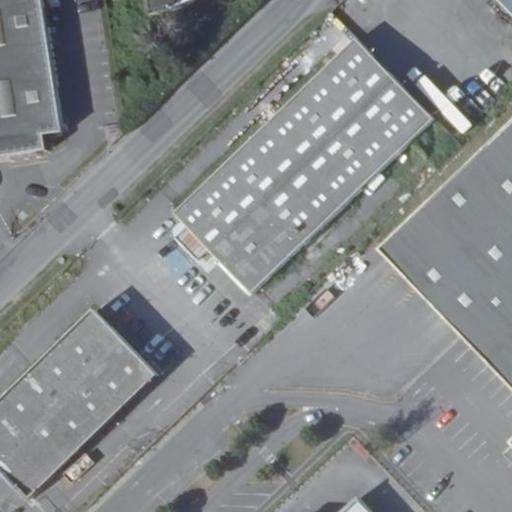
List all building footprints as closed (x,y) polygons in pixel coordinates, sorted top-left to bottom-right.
[(45,0),(0,0),(0,159),(50,151),(48,136),(66,133),(45,0)] [(196,0),(151,0),(153,12),(171,7),(172,12),(180,9),(196,0)] [(511,0),(499,0),(511,12),(511,0)] [(211,249),(254,294),(436,120),(359,40),(177,214),(190,228),(179,238),(200,261),(211,249)] [(511,129),(427,211),(504,292),(462,331),(511,383),(511,129)] [(504,292),(427,211),(385,251),(462,331),(504,292)] [(98,311),(0,405),(0,464),(33,499),(161,377),(98,311)] [(372,511),(360,499),(346,511),(372,511)]
